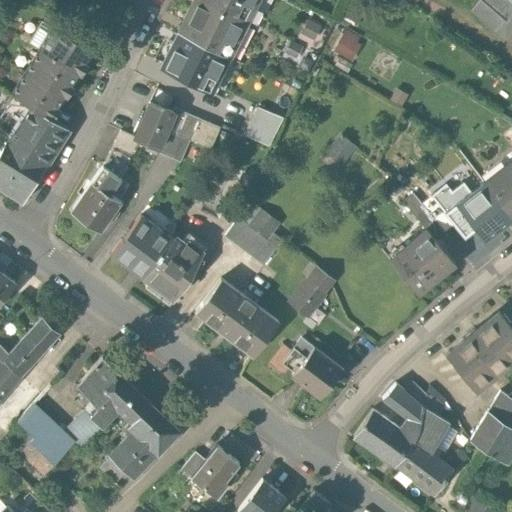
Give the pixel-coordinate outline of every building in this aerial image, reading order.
[(232,56),(251,17),(214,0),(188,0),(175,28),(232,56)] [(214,0),(251,17),(259,0),(214,0)] [(511,0),(479,0),(472,8),(505,37),(511,29),(511,0)] [(328,17),(321,14),(317,22),(324,25),(328,17)] [(95,48),(53,23),(39,46),(80,72),(95,48)] [(214,92),(232,56),(175,28),(157,65),(214,92)] [(343,32),(333,49),(352,59),(361,42),(343,32)] [(289,41),(284,50),(296,56),(300,46),(289,41)] [(25,69),(66,95),(80,72),(39,46),(25,69)] [(352,63),(339,56),(334,65),(346,72),(352,63)] [(66,95),(25,69),(12,91),(30,102),(53,116),(66,95)] [(395,87),(389,99),(400,105),(407,94),(395,87)] [(147,141),(159,147),(176,110),(149,97),(132,134),(140,138),(147,141)] [(53,116),(30,102),(0,148),(0,189),(21,202),(69,126),(53,116)] [(283,116),(256,104),(242,134),(268,147),(283,116)] [(159,147),(158,150),(180,160),(189,140),(210,149),(220,126),(177,107),(176,110),(159,147)] [(120,129),(103,163),(120,176),(140,138),(132,134),(120,129)] [(325,151),(342,164),(357,145),(340,132),(325,151)] [(159,147),(147,141),(143,148),(156,154),(158,150),(159,147)] [(511,158),(482,181),(511,217),(511,216),(511,158)] [(103,163),(90,179),(108,192),(119,177),(120,176),(103,163)] [(394,195),(404,186),(393,175),(383,184),(394,195)] [(108,192),(118,199),(128,184),(119,177),(108,192)] [(108,192),(90,179),(69,209),(100,230),(107,220),(116,208),(120,201),(118,199),(108,192)] [(445,182),(421,202),(444,230),(453,222),(463,235),(475,226),(484,238),(511,217),(482,181),(470,191),(463,181),(451,190),(445,182)] [(433,238),(444,230),(421,202),(413,192),(401,200),(425,230),(426,229),(433,238)] [(259,205),(246,222),(277,244),(281,247),(286,240),(273,231),(281,221),(259,205)] [(116,208),(107,220),(111,223),(119,211),(116,208)] [(142,277),(173,236),(142,212),(110,253),(142,277)] [(238,215),(224,234),(263,263),(277,244),(246,222),(238,215)] [(390,259),(417,291),(453,262),(433,238),(426,229),(425,230),(390,259)] [(202,252),(177,232),(173,236),(142,277),(171,299),(190,276),(202,252)] [(336,278),(315,263),(288,300),(308,315),(336,278)] [(0,301),(15,283),(0,271),(0,301)] [(277,320),(243,295),(220,276),(195,311),(252,354),(277,320)] [(511,324),(499,308),(445,351),(477,391),(511,364),(511,324)] [(0,357),(20,377),(60,332),(40,314),(7,349),(0,342),(0,357)] [(290,374),(320,397),(343,366),(301,334),(281,360),(294,370),(290,374)] [(0,396),(20,377),(0,357),(0,396)] [(90,411),(86,407),(63,428),(34,401),(17,420),(25,428),(11,442),(50,482),(118,410),(129,421),(152,399),(121,370),(101,357),(76,383),(96,405),(90,411)] [(412,380),(405,389),(425,405),(429,395),(412,380)] [(374,408),(354,436),(395,466),(415,439),(425,405),(405,389),(396,381),(381,398),(404,416),(398,424),(374,408)] [(500,388),(469,438),(509,463),(511,458),(511,396),(508,393),(500,388)] [(152,399),(129,421),(118,432),(123,437),(108,452),(110,454),(126,470),(133,477),(181,429),(152,399)] [(415,439),(395,466),(434,495),(453,469),(431,452),(449,420),(425,405),(415,439)] [(240,462),(215,443),(205,458),(191,476),(215,494),(240,462)] [(191,476),(205,458),(195,450),(180,468),(191,476)] [(126,470),(110,454),(99,467),(115,482),(126,470)] [(271,511),(285,495),(262,477),(237,509),(240,511),(271,511)] [(499,511),(472,493),(460,511),(499,511)] [(326,511),(331,506),(315,494),(303,510),(305,511),(326,511)]
